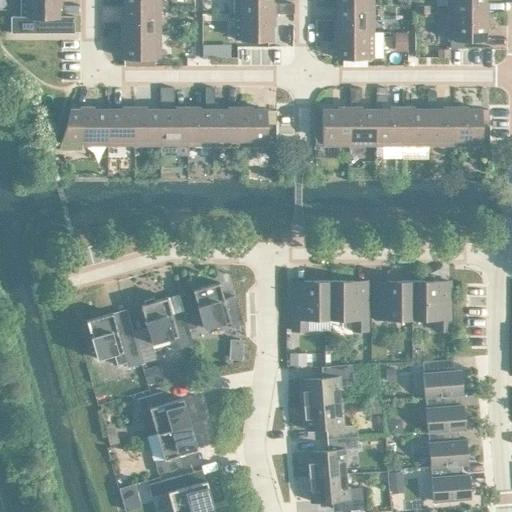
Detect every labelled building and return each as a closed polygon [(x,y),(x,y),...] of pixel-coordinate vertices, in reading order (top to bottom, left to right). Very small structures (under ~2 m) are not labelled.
[(58,0),(23,0),(23,16),(29,16),(29,17),(44,17),(44,33),(72,33),(72,17),(59,17),(58,0)] [(236,0),(237,13),(272,13),(272,0),(236,0)] [(449,0),(450,13),(485,13),(485,0),(449,0)] [(279,2),(279,13),(295,13),(295,2),(279,2)] [(125,4),(125,31),(160,31),(160,4),(125,4)] [(338,4),(338,31),(373,31),(373,4),(338,4)] [(417,12),(429,12),(429,4),(417,4),(417,12)] [(272,13),(237,13),(237,39),(242,39),(272,39),(272,13)] [(485,13),(450,13),(450,39),(456,39),(485,39),(485,13)] [(332,19),(316,19),(316,29),(332,29),(332,19)] [(160,31),(125,31),(124,57),(154,57),(160,57),(160,31)] [(373,31),(338,31),(338,57),(368,57),(373,57),(373,31)] [(408,32),(396,32),(396,51),(408,50),(408,32)] [(203,43),(203,57),(209,57),(216,57),(216,43),(203,43)] [(438,48),(438,56),(449,56),(449,48),(438,48)] [(436,90),(427,90),(428,99),(437,99),(436,90)] [(108,144),(108,108),(69,108),(59,147),(60,148),(82,148),(82,138),(82,144),(108,144)] [(135,108),(108,108),(108,144),(135,144),(135,108)] [(161,108),(135,108),(135,144),(161,144),(161,108)] [(188,108),(161,108),(161,144),(188,144),(188,108)] [(214,108),(188,108),(188,144),(214,144),(214,108)] [(240,108),(214,108),(214,144),(240,144),(240,108)] [(267,108),(240,108),(240,144),(267,144),(267,138),(267,108)] [(324,144),(350,144),(350,108),(323,108),(323,138),(324,138),(324,144)] [(350,108),(350,144),(376,144),(376,138),(376,108),(350,108)] [(403,108),(376,108),(376,138),(403,138),(403,108)] [(429,108),(403,108),(403,138),(403,144),(429,144),(429,108)] [(455,108),(429,108),(429,144),(455,144),(455,108)] [(482,108),(455,108),(455,144),(481,144),(482,138),(482,108)] [(306,318),(330,318),(330,283),(319,283),(319,280),(293,280),(293,330),(306,330),(306,318)] [(330,283),(330,318),(354,318),(354,330),(367,330),(367,280),(342,280),(342,283),(330,283)] [(376,318),(413,318),(413,283),(401,283),(401,280),(376,280),(376,318)] [(413,283),(413,318),(436,318),(436,330),(450,330),(450,280),(424,280),(424,283),(413,283)] [(232,327),(244,323),(236,296),(225,299),(220,281),(193,289),(204,327),(230,320),(232,327)] [(194,343),(185,314),(174,317),(168,296),(141,303),(152,342),(178,335),(182,346),(194,343)] [(127,362),(128,366),(142,362),(133,329),(119,333),(113,312),(87,319),(98,357),(115,353),(118,364),(127,362)] [(195,315),(186,318),(190,329),(198,327),(195,315)] [(290,353),(290,364),(306,364),(306,353),(290,353)] [(423,361),(426,396),(456,394),(462,394),(460,370),(454,370),(453,358),(423,361)] [(303,378),(305,403),(340,401),(339,385),(353,384),(352,363),(327,365),(328,376),(303,378)] [(160,364),(145,369),(149,383),(165,378),(160,364)] [(394,366),(386,366),(387,378),(395,378),(394,366)] [(150,407),(157,432),(191,423),(184,397),(165,402),(162,391),(138,397),(141,409),(150,407)] [(428,431),(458,429),(465,428),(463,404),(456,405),(456,394),(426,396),(428,431)] [(380,398),(371,398),(372,412),(380,411),(380,398)] [(332,426),(333,438),(358,435),(357,424),(342,425),(340,401),(305,403),(307,428),(332,426)] [(402,418),(389,419),(390,432),(403,431),(402,418)] [(191,423),(157,432),(164,458),(155,460),(159,472),(183,465),(180,454),(198,449),(191,423)] [(428,431),(431,466),(461,463),(468,463),(466,439),(459,439),(458,429),(428,431)] [(308,451),(310,476),(346,473),(344,448),(359,447),(358,435),(333,438),(334,449),(308,451)] [(461,463),(431,466),(434,500),(471,497),(469,474),(462,474),(461,463)] [(403,471),(390,472),(391,481),(403,480),(403,471)] [(346,473),(310,476),(312,501),(338,499),(339,510),(363,508),(362,487),(347,488),(346,473)] [(168,490),(174,511),(189,511),(214,505),(207,479),(186,485),(182,474),(149,483),(152,495),(168,490)] [(135,483),(122,487),(124,497),(138,493),(135,483)]
